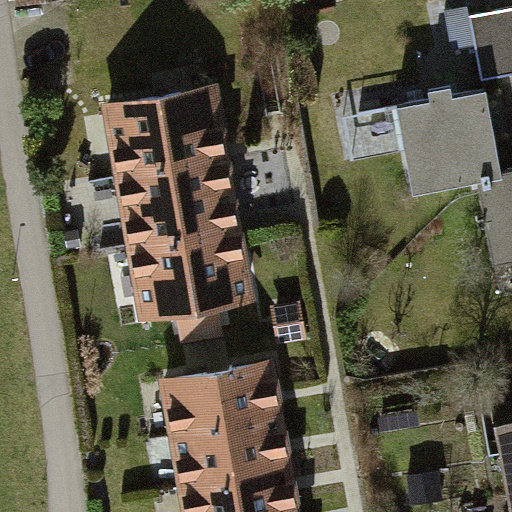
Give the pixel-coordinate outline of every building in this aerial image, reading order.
[(77,12),(75,0),(14,0),(18,21),(77,12)] [(425,89),(350,101),(359,155),(400,148),(406,185),(473,174),(493,301),(511,298),(511,157),(493,161),(480,80),(511,75),(511,0),(450,11),(455,44),(419,50),(425,89)] [(206,82),(99,100),(113,181),(92,185),(101,236),(122,233),(135,311),(165,306),(171,337),(219,328),(213,298),(241,293),(206,82)] [(290,511),(261,352),(155,372),(166,434),(146,437),(154,477),(174,474),(176,485),(156,489),(160,511),(290,511)] [(511,511),(511,403),(482,408),(498,511),(511,511)]
